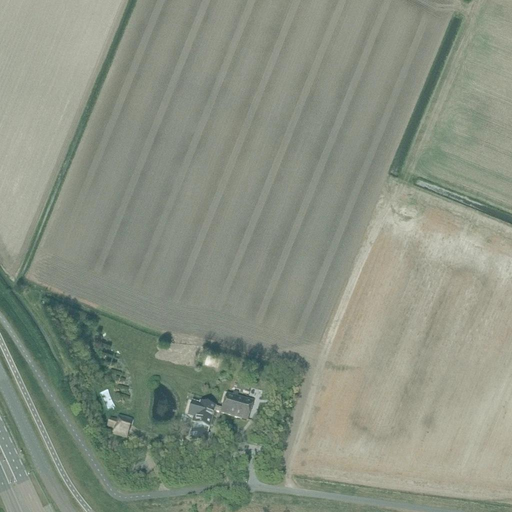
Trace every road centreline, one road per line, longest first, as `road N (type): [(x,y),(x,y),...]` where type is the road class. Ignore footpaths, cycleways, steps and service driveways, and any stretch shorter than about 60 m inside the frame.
road 1 (residential): [(172,493),(251,487),(441,511)]
road 2 (unclassified): [(0,374),(66,511)]
